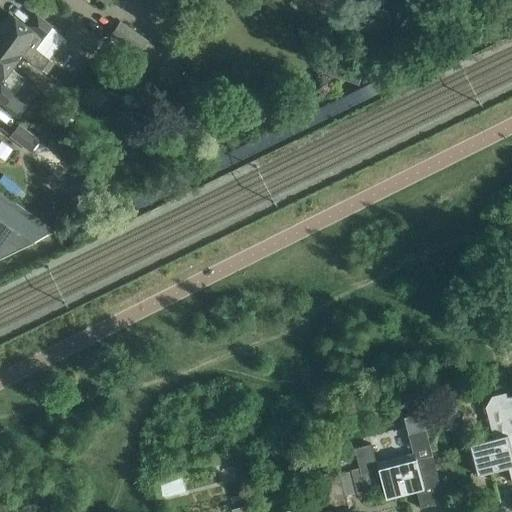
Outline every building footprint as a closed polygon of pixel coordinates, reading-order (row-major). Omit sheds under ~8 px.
[(0,24),(0,37),(20,53),(41,69),(49,58),(53,60),(69,39),(65,36),(50,25),(36,14),(27,26),(9,13),(0,24)] [(109,35),(138,54),(149,62),(158,48),(119,21),(109,35)] [(65,36),(69,39),(90,52),(99,39),(74,23),(65,36)] [(0,37),(0,99),(5,103),(20,114),(38,90),(24,79),(24,77),(10,66),(20,53),(0,37)] [(333,55),(326,72),(358,85),(365,67),(333,55)] [(18,124),(9,135),(30,151),(38,140),(18,124)] [(0,191),(0,257),(55,232),(0,191)] [(84,205),(76,208),(78,215),(87,212),(84,205)] [(511,482),(511,481),(511,395),(497,400),(506,434),(469,444),(476,474),(507,466),(511,482)] [(324,413),(323,414),(326,420),(327,423),(339,418),(336,409),(324,413)] [(443,499),(438,480),(425,429),(407,433),(412,453),(375,463),(370,443),(353,448),(358,467),(350,469),(356,494),(382,487),(385,498),(416,490),(420,506),(443,499)] [(348,511),(338,470),(320,474),(330,510),(321,511),(302,511),(301,507),(279,511),(348,511)]
